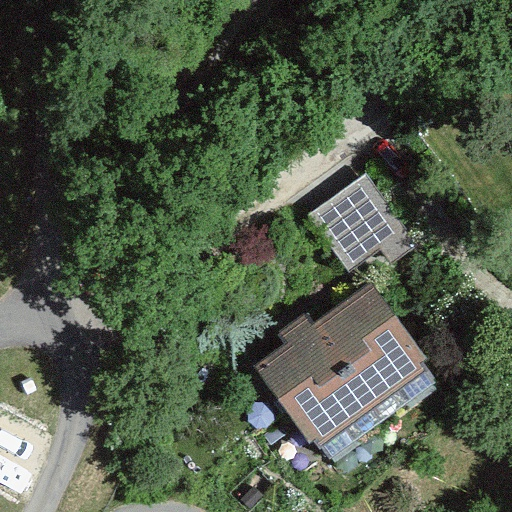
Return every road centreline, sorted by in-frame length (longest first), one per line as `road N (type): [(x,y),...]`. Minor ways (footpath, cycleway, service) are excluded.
road 1 (track): [(256,0),(54,284)]
road 2 (track): [(320,0),(108,208)]
road 3 (residential): [(39,511),(71,439),(81,374),(61,334),(28,322),(0,327)]
